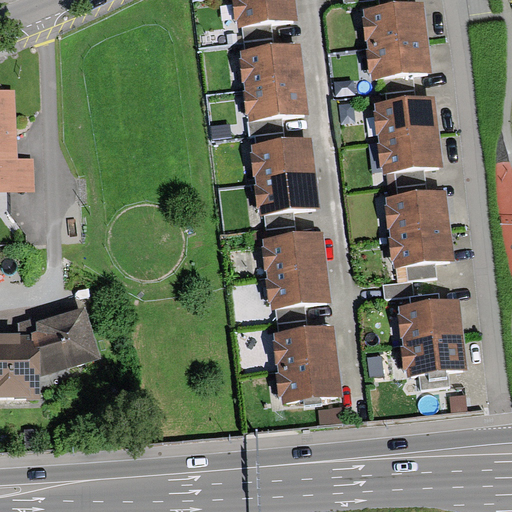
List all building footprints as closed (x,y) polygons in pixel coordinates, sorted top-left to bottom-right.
[(293,29),(289,0),(255,0),(231,2),(234,35),(242,34),(268,31),(293,29)] [(381,0),(373,1),(375,19),(404,16),(402,0),(381,0)] [(363,20),(367,54),(425,47),(421,14),(404,16),(375,19),(363,20)] [(270,44),(268,31),(242,34),(243,46),(270,44)] [(242,49),(244,61),(272,58),(271,46),(242,49)] [(429,79),(425,47),(367,54),(370,86),(385,84),(412,81),(429,79)] [(239,62),(242,95),(300,89),(297,56),(272,58),(244,61),(239,62)] [(413,93),(412,81),(385,84),(387,96),(413,93)] [(304,121),(300,89),(242,95),(245,127),(252,126),(278,124),(304,121)] [(13,91),(0,91),(0,190),(36,190),(36,156),(14,156),(13,91)] [(383,101),(385,113),(414,110),(412,97),(383,101)] [(373,115),(376,148),(435,141),(431,108),(414,110),(385,113),(373,115)] [(279,136),(278,124),(252,126),(253,139),(279,136)] [(253,143),(254,155),(283,153),(281,140),(253,143)] [(438,173),(435,141),(376,148),(380,180),(395,178),(421,175),(438,173)] [(249,156),(252,189),(311,183),(307,150),(283,153),(254,155),(249,156)] [(422,187),(421,175),(395,178),(396,190),(422,187)] [(314,215),(311,183),(252,189),(256,221),(262,220),(289,218),(314,215)] [(395,195),(397,207),(426,204),(424,192),(395,195)] [(384,209),(388,242),(446,236),(443,202),(426,204),(397,207),(384,209)] [(290,230),(289,218),(262,220),(263,233),(290,230)] [(265,237),(266,249),(295,246),(294,234),(265,237)] [(450,267),(446,236),(388,242),(392,274),(406,272),(433,269),(450,267)] [(262,250),(265,283),(323,277),(320,244),(295,246),(266,249),(262,250)] [(434,281),(433,269),(406,272),(408,284),(434,281)] [(326,309),(323,277),(265,283),(268,315),(275,314),(301,312),(326,309)] [(408,301),(409,314),(438,311),(437,298),(408,301)] [(397,315),(400,348),(459,342),(455,309),(438,311),(409,314),(397,315)] [(302,324),(301,312),(275,314),(276,327),(302,324)] [(20,325),(21,342),(0,342),(0,406),(35,406),(35,385),(96,367),(80,316),(36,328),(35,321),(20,325)] [(275,330),(277,343),(305,340),(304,328),(275,330)] [(272,343),(275,377),(333,371),(330,338),(305,340),(277,343),(272,343)] [(462,374),(459,342),(400,348),(403,380),(418,378),(445,376),(462,374)] [(337,403),(333,371),(275,377),(278,409),(285,408),(311,405),(337,403)] [(446,388),(445,376),(418,378),(419,391),(446,388)] [(466,396),(451,397),(452,412),(467,411),(466,396)] [(341,408),(319,410),(320,425),(343,423),(341,408)]
